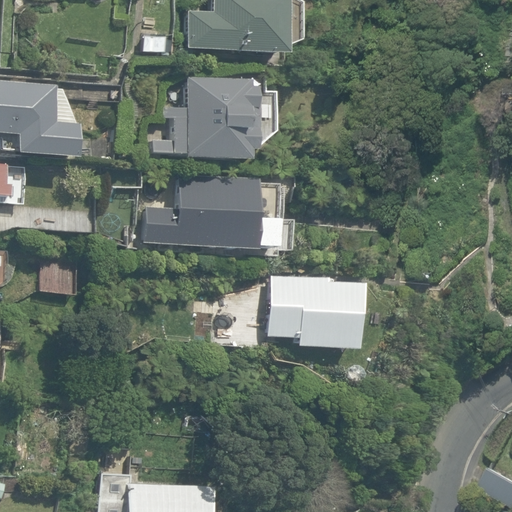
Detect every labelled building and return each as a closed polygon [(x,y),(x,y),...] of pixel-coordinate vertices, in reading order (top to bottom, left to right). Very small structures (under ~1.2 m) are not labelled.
[(182,50),(275,58),(279,0),(208,0),(208,15),(185,13),(182,50)] [(93,73),(108,76),(112,57),(96,54),(93,73)] [(265,135),(267,94),(246,93),(246,90),(241,89),(241,83),(181,80),(179,109),(158,108),(158,120),(167,120),(166,142),(147,141),(146,155),(177,156),(177,160),(236,163),(237,153),(244,153),(244,150),(247,150),(248,134),(265,135)] [(52,87),(0,82),(0,135),(10,137),(8,154),(69,160),(72,125),(48,123),(52,87)] [(137,244),(247,252),(247,249),(266,251),(271,187),(249,185),(249,181),(172,176),(169,209),(140,207),(137,244)] [(41,255),(36,292),(72,296),(77,260),(41,255)] [(289,347),(349,352),(355,286),(320,283),(320,279),(266,278),(260,337),(290,340),(289,347)] [(195,282),(194,324),(253,326),(254,284),(195,282)] [(65,349),(48,347),(46,366),(63,368),(65,349)] [(480,488),(511,507),(511,479),(492,468),(480,488)] [(197,511),(200,489),(120,484),(117,511),(197,511)]
